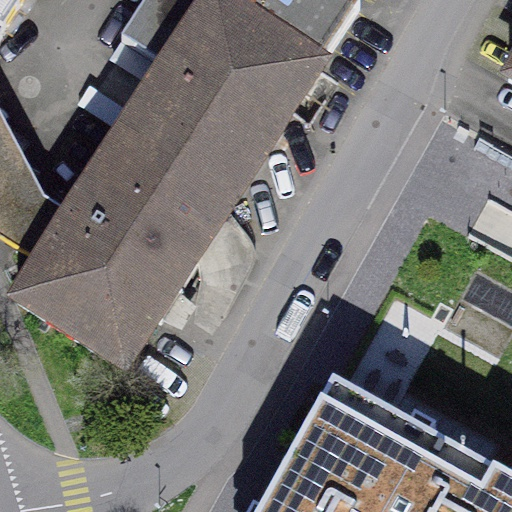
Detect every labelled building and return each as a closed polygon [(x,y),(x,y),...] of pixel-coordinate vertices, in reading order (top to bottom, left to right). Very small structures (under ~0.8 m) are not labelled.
[(30,0),(0,0),(0,28),(9,34),(30,0)] [(326,72),(213,0),(141,0),(120,33),(162,60),(64,210),(37,252),(7,298),(129,376),(326,72)] [(213,0),(326,72),(371,3),(365,0),(213,0)] [(0,46),(9,34),(0,28),(0,227),(37,252),(64,210),(44,198),(0,117),(0,46)] [(511,511),(511,489),(332,390),(264,511),(511,511)]
